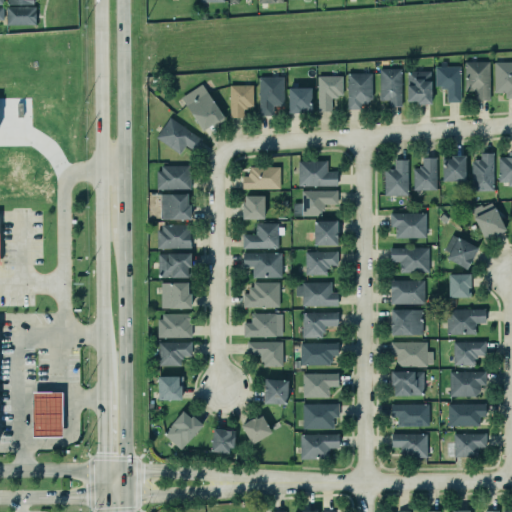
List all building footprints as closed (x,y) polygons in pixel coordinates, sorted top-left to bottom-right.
[(5,5),(4,23),(34,23),(34,5),(5,5)] [(489,60),(489,100),(475,100),(475,90),(464,90),(464,61),(489,60)] [(511,61),(511,97),(505,97),(505,92),(494,92),(494,61),(511,61)] [(459,66),(459,101),(446,102),(446,88),(440,88),(440,85),(435,85),(435,66),(459,66)] [(401,67),(401,106),(388,106),(388,99),(379,100),(379,68),(401,67)] [(430,70),(430,103),(417,104),(417,101),(407,101),(406,70),(430,70)] [(347,72),(347,109),(360,109),(360,103),(366,103),(371,98),(371,72),(347,72)] [(342,75),(342,95),(337,95),(337,97),(330,97),(331,111),(317,111),(317,75),(342,75)] [(283,76),(283,105),(272,105),(272,115),(258,115),(258,76),(283,76)] [(201,82),(225,119),(214,127),(211,123),(201,130),(179,97),(201,82)] [(252,84),(252,106),(246,106),(246,108),(243,109),(243,117),(229,117),(229,85),(252,84)] [(310,87),(311,110),(301,110),(302,112),(288,112),(287,87),(310,87)] [(169,116),(202,138),(194,150),(185,144),(179,153),(155,137),(169,116)] [(511,151),(511,185),(507,185),(507,181),(498,182),(498,157),(508,157),(508,151),(511,151)] [(492,152),(493,190),(471,190),(471,161),(474,161),(474,159),(480,159),(480,152),(492,152)] [(442,158),(442,180),(465,180),(465,155),(451,155),(451,158),(442,158)] [(435,157),(435,189),(413,189),(413,168),(418,168),(418,165),(422,165),(422,157),(435,157)] [(394,168),(394,159),(407,159),(407,194),(383,195),(383,168),(394,168)] [(326,171),(326,160),(298,160),(298,185),(336,185),(336,171),(326,171)] [(190,190),(190,175),(189,174),(189,172),(188,172),(188,165),(160,165),(160,170),(156,170),(156,190),(190,190)] [(241,189),(241,176),(247,176),(247,169),(250,169),(250,166),(279,166),(279,188),(241,189)] [(301,202),(300,190),(336,190),(336,203),(323,203),(323,212),(320,212),(320,217),(292,217),(292,202),(301,202)] [(187,204),(187,193),(159,193),(159,218),(190,218),(189,204),(187,204)] [(263,195),(264,218),(242,218),(241,201),(244,201),(244,195),(263,195)] [(505,230),(493,236),(492,233),(483,237),(470,209),(481,203),(482,206),(491,201),(505,230)] [(395,226),(389,226),(389,212),(425,212),(426,237),(395,237),(395,226)] [(442,213),(447,218),(443,223),(437,218),(442,213)] [(336,220),(336,245),(313,245),(313,220),(336,220)] [(255,234),(255,223),(277,222),(277,248),(242,248),(242,234),(255,234)] [(190,248),(190,231),(189,231),(189,224),(161,224),(161,229),(156,229),(156,248),(190,248)] [(451,234),(477,248),(466,269),(446,258),(449,252),(444,249),(451,234)] [(428,247),(428,272),(399,272),(399,261),(389,261),(389,247),(428,247)] [(336,251),(336,264),(328,264),(328,268),(326,268),(326,274),(305,274),(305,251),(336,251)] [(252,266),(242,266),(242,252),(281,252),(281,277),(252,277),(252,266)] [(157,253),(190,253),(190,276),(158,276),(157,253)] [(448,274),(448,297),(467,296),(467,288),(470,287),(469,273),(448,274)] [(424,280),(424,303),(390,303),(390,280),(424,280)] [(278,281),(278,306),(243,307),(242,293),(248,293),(248,287),(252,286),(252,281),(278,281)] [(301,285),(301,282),(330,281),(330,292),(336,292),(337,305),(301,305),(301,295),(295,295),(294,285),(301,285)] [(187,293),(187,282),(160,282),(160,308),(190,308),(190,293),(187,293)] [(421,309),(422,334),(390,335),(390,309),(421,309)] [(446,309),(446,334),(475,333),(475,322),(484,322),(484,309),(446,309)] [(250,322),(250,313),(275,312),(275,313),(280,313),(280,335),(275,335),(275,336),(243,336),(242,322),(250,322)] [(337,312),(337,325),(324,325),(324,332),(321,332),(321,338),(301,338),(301,312),(337,312)] [(190,313),(190,336),(157,337),(157,318),(161,318),(161,313),(190,313)] [(281,340),(282,366),(262,367),(262,360),(260,360),(260,354),(247,355),(247,342),(281,340)] [(190,341),(190,355),(182,355),(182,359),(180,359),(180,365),(158,366),(157,341),(190,341)] [(452,341),(452,364),(474,364),(473,358),(476,358),(476,355),(485,355),(485,341),(452,341)] [(337,342),(337,355),(331,355),(331,362),(328,362),(328,364),(300,364),(299,342),(337,342)] [(426,342),(426,367),(400,367),(396,363),(396,355),(390,355),(390,342),(426,342)] [(423,371),(423,394),(393,395),(393,385),(390,385),(390,371),(423,371)] [(448,371),(448,396),(473,396),(479,390),(479,385),(485,385),(485,371),(448,371)] [(328,386),(337,386),(337,373),(302,373),(302,397),(328,396),(328,386)] [(178,376),(178,385),(181,385),(181,399),(157,399),(157,376),(178,376)] [(264,379),(287,380),(285,404),(262,403),(264,379)] [(60,392),(31,392),(32,437),(61,437),(60,392)] [(332,417),(338,417),(337,403),(302,404),(302,429),(332,428),(332,417)] [(428,403),(428,425),(397,426),(396,416),(391,416),(391,404),(428,403)] [(447,404),(448,425),(478,425),(478,416),(484,416),(484,403),(447,404)] [(162,434),(182,411),(190,418),(192,416),(202,425),(180,450),(162,434)] [(261,415),(271,432),(251,444),(240,425),(255,416),(256,418),(261,415)] [(212,428),(235,430),(233,447),(228,447),(228,452),(210,451),(212,428)] [(400,447),(400,453),(405,453),(405,457),(426,457),(426,433),(391,434),(391,447),(400,447)] [(453,433),(453,456),(477,456),(477,447),(485,447),(485,433),(453,433)] [(299,434),(300,458),(328,458),(328,448),(338,448),(338,434),(299,434)]
